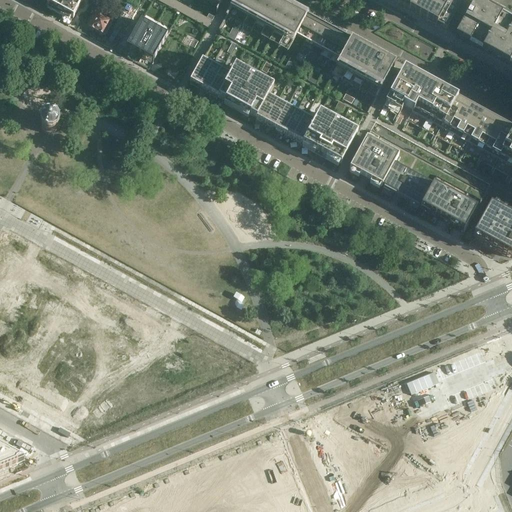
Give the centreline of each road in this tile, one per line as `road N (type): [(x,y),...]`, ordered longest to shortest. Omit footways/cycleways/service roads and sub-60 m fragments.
road 1 (residential): [(0,1),(463,255),(476,263),(489,295)]
road 2 (residential): [(270,386),(260,360),(0,217)]
road 3 (tertiary): [(489,295),(270,386)]
road 4 (residential): [(303,0),(511,113)]
road 5 (tertiary): [(279,407),(497,316)]
road 6 (tertiary): [(64,497),(279,407)]
road 7 (tertiary): [(270,386),(55,475)]
road 8 (residential): [(511,84),(359,0)]
road 9 (residential): [(425,511),(467,490),(511,399)]
